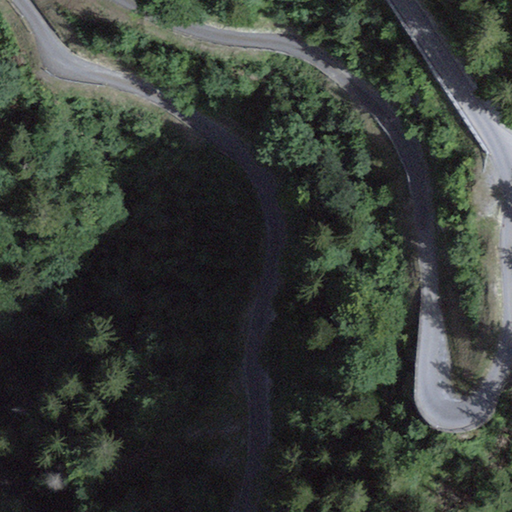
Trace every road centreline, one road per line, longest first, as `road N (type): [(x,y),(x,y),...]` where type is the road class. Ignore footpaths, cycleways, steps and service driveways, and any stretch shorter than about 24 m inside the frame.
road 1 (tertiary): [(125,0),(208,33),(280,41),(318,56),(390,120),(415,169),(429,254),(433,402),(453,414),(476,408),(507,358),(511,326)]
road 2 (tertiary): [(248,511),(277,222),(266,185),(232,145),(144,87),(86,72),(20,0)]
road 3 (tertiary): [(511,170),(398,0)]
